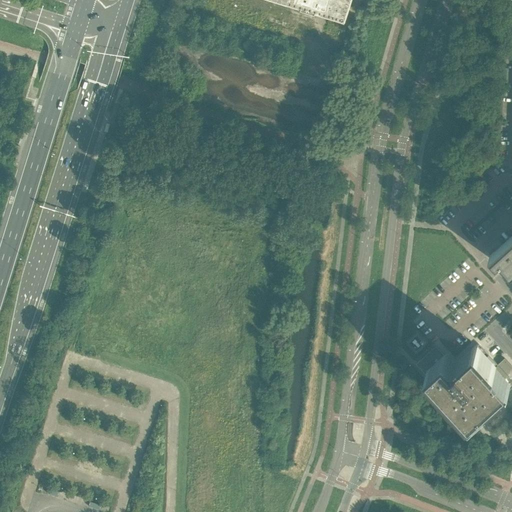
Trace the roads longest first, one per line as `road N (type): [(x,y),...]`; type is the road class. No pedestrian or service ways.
road 1 (tertiary): [(419,0),(379,149),(339,451)]
road 2 (tertiary): [(365,449),(400,141),(442,0)]
road 3 (primary): [(0,395),(118,28)]
road 4 (primary): [(75,29),(0,274)]
road 5 (tertiary): [(511,502),(365,449)]
road 6 (tertiary): [(360,465),(481,511)]
